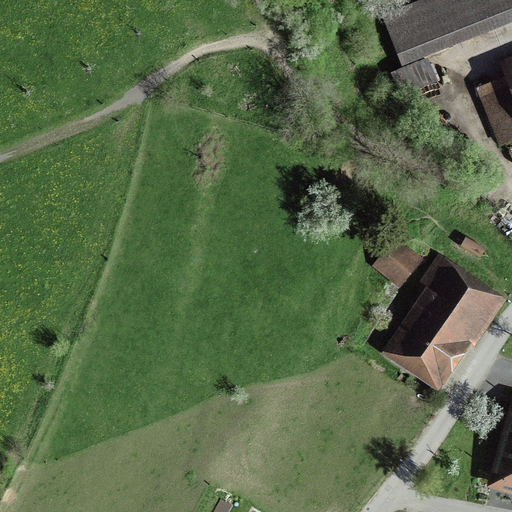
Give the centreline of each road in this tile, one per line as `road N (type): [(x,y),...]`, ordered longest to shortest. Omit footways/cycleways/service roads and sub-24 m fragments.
road 1 (track): [(0,159),(92,121),(201,50),(247,41),(271,50),(378,159),(511,184)]
road 2 (residential): [(370,511),(511,317)]
